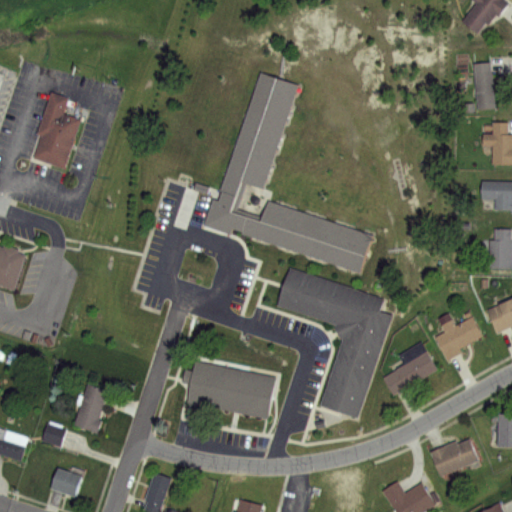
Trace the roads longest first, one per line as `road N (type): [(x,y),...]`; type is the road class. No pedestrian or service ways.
road 1 (residential): [(137,444),(190,459),(293,467),(404,435),(511,372)]
road 2 (residential): [(112,511),(185,293)]
